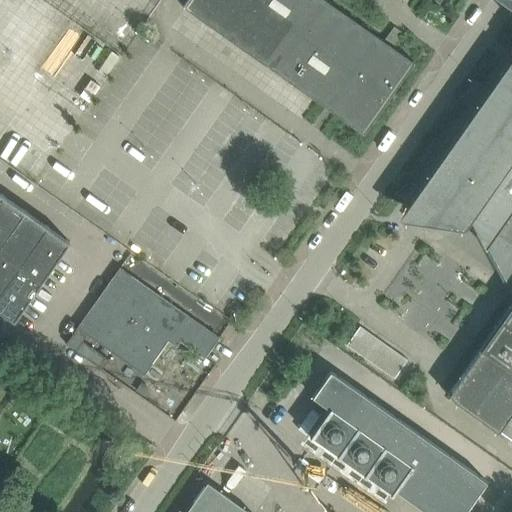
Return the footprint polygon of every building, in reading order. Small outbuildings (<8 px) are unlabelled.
[(186,0),(182,7),(363,134),(414,62),(324,0),(186,0)] [(22,34),(13,47),(222,195),(236,175),(27,27),(22,34)] [(507,63),(406,206),(430,223),(464,228),(471,217),(476,226),(511,294),(511,303),(480,349),(466,369),(452,388),(447,395),(450,397),(497,431),(498,430),(511,439),(511,56),(511,57),(507,63)] [(0,310),(13,320),(69,241),(0,192),(0,310)] [(219,337),(120,267),(77,328),(144,375),(172,336),(204,358),(219,337)] [(391,495),(395,490),(426,511),(463,511),(486,481),(330,371),(312,396),(329,408),(309,436),(391,495)] [(248,511),(206,482),(185,511),(248,511)]
